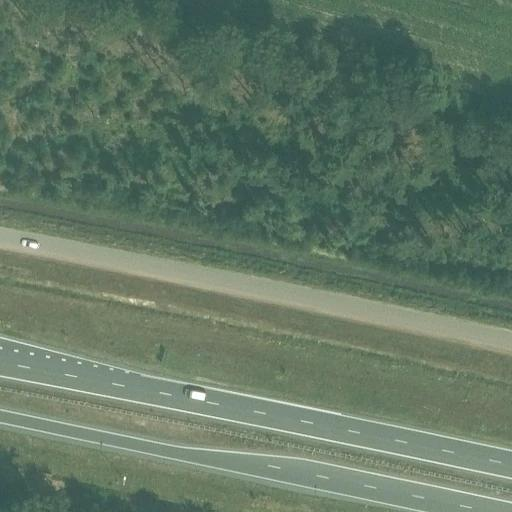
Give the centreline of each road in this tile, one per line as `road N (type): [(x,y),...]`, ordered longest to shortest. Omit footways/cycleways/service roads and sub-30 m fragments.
road 1 (trunk): [(511,468),(0,363)]
road 2 (unclassified): [(511,341),(0,236)]
road 3 (trunk): [(0,417),(491,511)]
